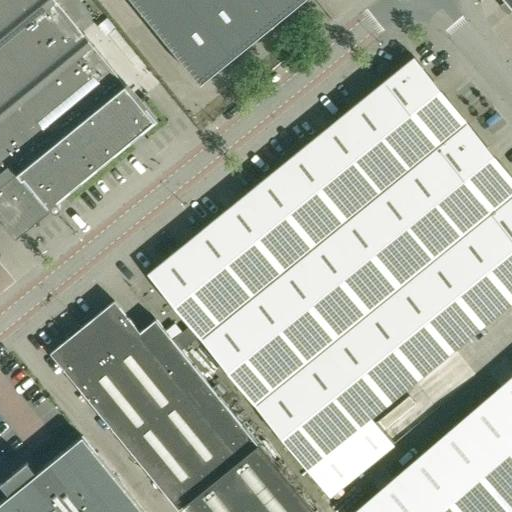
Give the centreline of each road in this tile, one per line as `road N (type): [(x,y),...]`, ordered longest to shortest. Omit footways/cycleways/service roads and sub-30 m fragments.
road 1 (unclassified): [(0,336),(407,0)]
road 2 (unknown): [(169,511),(8,329)]
road 3 (unclassified): [(511,92),(432,0)]
